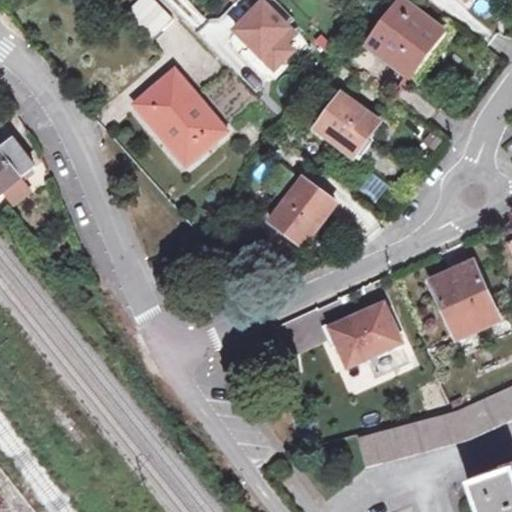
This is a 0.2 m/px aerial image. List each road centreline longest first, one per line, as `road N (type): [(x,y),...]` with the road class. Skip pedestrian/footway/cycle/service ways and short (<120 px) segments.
road 1 (unclassified): [(0,48),(37,78),(61,114),(163,329)]
road 2 (unclassified): [(451,210),(410,238),(163,329)]
road 3 (unclassified): [(163,329),(222,454),(270,511)]
